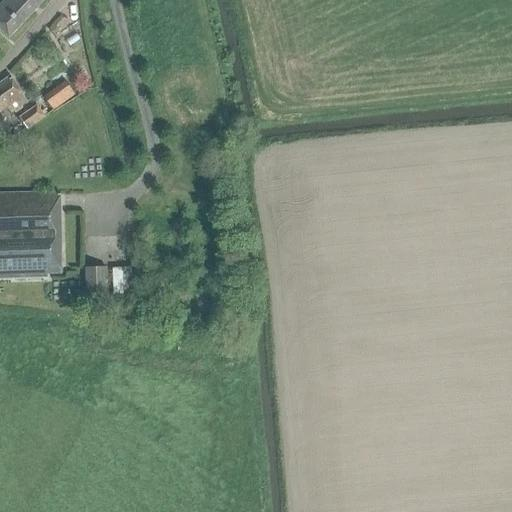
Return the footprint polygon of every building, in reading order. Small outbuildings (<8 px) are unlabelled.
[(0,29),(9,37),(44,0),(6,0),(0,7),(0,29)] [(12,113),(27,102),(9,78),(0,85),(0,111),(5,107),(12,113)] [(59,88),(45,98),(52,109),(67,100),(59,88)] [(37,105),(18,118),(26,130),(45,117),(37,105)] [(60,273),(60,256),(58,193),(0,194),(0,279),(47,279),(47,274),(53,273),(60,273)] [(84,269),(85,299),(106,299),(106,268),(84,269)] [(123,293),(132,292),(131,268),(112,269),(113,298),(123,298),(123,293)]
